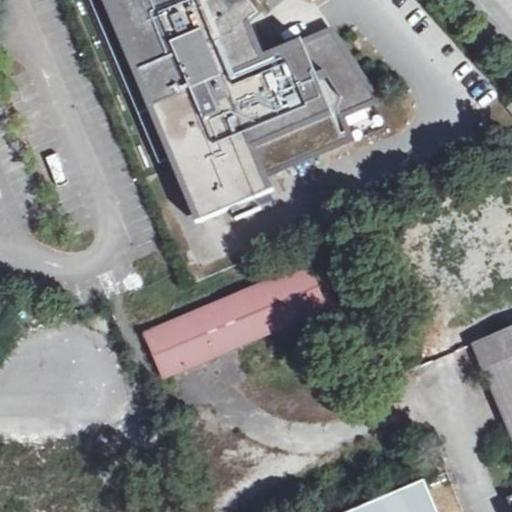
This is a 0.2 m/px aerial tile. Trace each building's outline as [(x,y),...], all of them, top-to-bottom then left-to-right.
[(254,38),(249,26),(261,14),(249,0),(90,0),(161,165),(175,159),(203,224),(272,194),(265,177),(352,139),(342,116),(379,101),(333,32),(264,62),(262,55),(254,38)] [(264,34),(254,38),(262,55),(271,51),(267,42),(264,34)] [(437,331),(511,299),(511,178),(395,229),(437,331)] [(167,376),(326,307),(308,266),(149,335),(167,376)] [(511,433),(511,327),(474,343),(511,433)] [(435,511),(423,483),(353,511),(435,511)]
